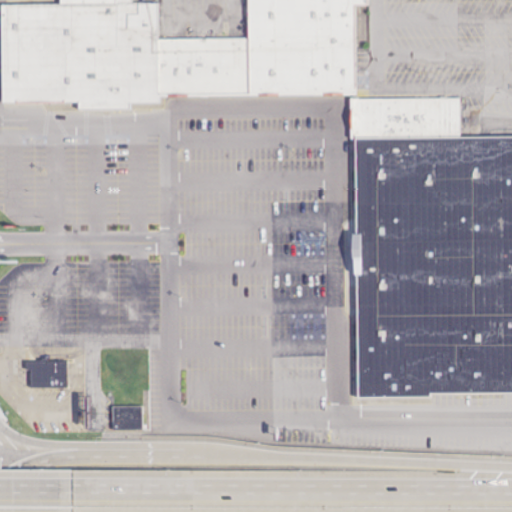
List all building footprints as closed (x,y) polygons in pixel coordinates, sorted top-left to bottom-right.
[(157,97),(157,104),(130,104),(130,112),(82,110),(75,101),(4,101),(4,5),(62,5),(62,0),(129,0),(129,4),(158,4),(158,38),(157,97)] [(357,98),(250,97),(250,39),(250,0),(370,0),(370,4),(357,4),(357,98)] [(250,39),(158,38),(157,97),(250,97),(250,39)] [(358,139),(357,98),(462,96),(463,137),(358,139)] [(358,139),(463,137),(511,136),(511,393),(361,396),(358,139)] [(24,359),(24,367),(28,366),(28,384),(66,385),(66,358),(24,359)] [(113,407),(142,406),(143,430),(114,431),(113,407)]
